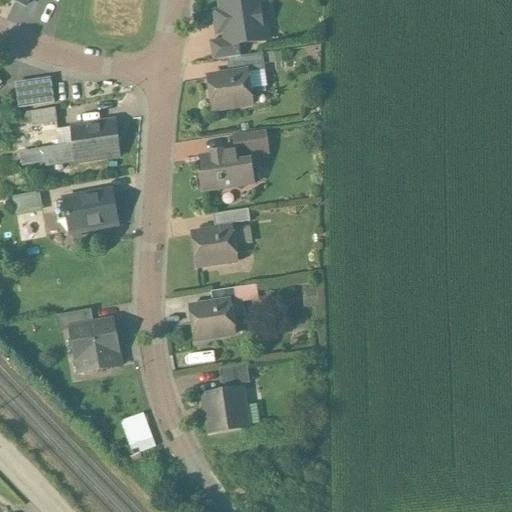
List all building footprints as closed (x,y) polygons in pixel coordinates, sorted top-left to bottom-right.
[(254,0),(219,0),(222,13),(216,14),(218,26),(224,25),(226,41),(227,47),(239,46),(266,42),(261,6),(255,7),(254,0)] [(226,41),(210,43),(213,62),(226,60),(240,58),(239,46),(227,47),(226,41)] [(240,58),(226,60),(229,75),(248,73),(248,74),(265,71),(262,54),(240,58)] [(229,75),(207,79),(213,112),(253,106),(248,74),(248,73),(229,75)] [(15,86),(18,109),(54,104),(51,81),(15,86)] [(55,109),(31,113),(33,123),(33,127),(57,123),(55,109)] [(31,113),(10,116),(11,126),(33,123),(31,113)] [(117,121),(71,128),(71,129),(57,131),(59,148),(44,150),(43,150),(45,162),(46,167),(74,163),(74,164),(120,157),(117,121)] [(264,134),(234,138),(236,154),(252,151),(253,157),(267,155),(264,134)] [(44,149),(20,154),(22,167),(45,162),(43,150),(44,150),(44,149)] [(232,154),(223,155),(223,153),(212,155),(212,157),(205,158),(202,163),(203,173),(200,178),(202,189),(207,193),(254,185),(250,158),(235,160),(235,158),(232,154)] [(111,191),(64,200),(64,203),(67,220),(70,235),(118,226),(111,191)] [(39,193),(14,197),(21,242),(47,238),(39,193)] [(64,203),(56,205),(59,221),(67,220),(64,203)] [(250,222),(248,210),(213,216),(214,228),(250,222)] [(232,229),(192,235),(197,268),(237,262),(232,229)] [(254,286),(235,289),(236,302),(256,300),(254,286)] [(317,287),(303,288),(304,309),(319,308),(317,287)] [(235,289),(211,293),(213,305),(230,302),(230,303),(236,302),(235,289)] [(213,305),(190,308),(195,341),(235,335),(230,303),(230,302),(213,305)] [(91,310),(56,317),(59,332),(71,330),(70,329),(94,325),(91,310)] [(94,325),(70,329),(71,330),(77,362),(79,375),(113,368),(110,356),(118,354),(112,321),(94,325)] [(247,366),(220,371),(222,387),(250,384),(247,366)] [(242,390),(202,396),(208,435),(248,429),(242,390)] [(154,447),(144,420),(127,426),(136,448),(142,446),(143,451),(154,447)]
